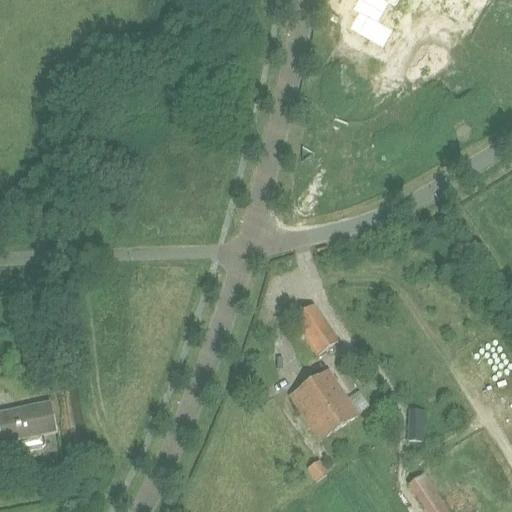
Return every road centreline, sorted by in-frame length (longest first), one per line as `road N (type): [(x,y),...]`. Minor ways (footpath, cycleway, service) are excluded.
road 1 (residential): [(248,250),(327,235),(400,209),(511,151)]
road 2 (unclassified): [(146,511),(227,323),(248,250)]
road 3 (unclassified): [(248,250),(306,0)]
road 4 (residential): [(0,265),(248,250)]
